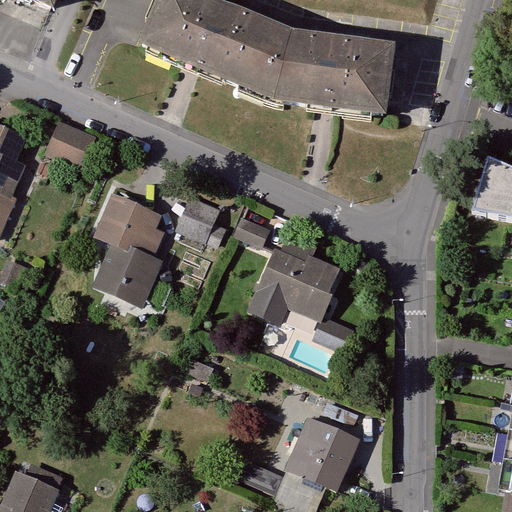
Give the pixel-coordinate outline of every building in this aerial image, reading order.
[(59,0),(19,0),(54,14),(59,0)] [(157,0),(136,49),(274,106),(292,36),(202,0),(157,0)] [(396,50),(292,36),(274,106),(380,120),(396,50)] [(96,140),(59,125),(45,158),(82,173),(96,140)] [(17,163),(27,141),(0,129),(0,240),(17,201),(12,199),(26,167),(17,163)] [(472,216),(511,223),(511,172),(488,163),(472,216)] [(52,170),(41,165),(36,176),(47,180),(52,170)] [(163,219),(114,198),(95,242),(111,249),(93,291),(143,313),(164,265),(155,261),(166,235),(158,232),(163,219)] [(190,201),(177,234),(218,251),(227,230),(216,226),(221,213),(190,201)] [(244,221),(235,240),(263,252),(271,234),(244,221)] [(307,266),(276,253),(249,314),(285,330),(292,313),(320,326),(343,272),(311,258),(307,266)] [(27,271),(8,262),(0,281),(0,284),(10,289),(13,283),(21,286),(27,271)] [(46,272),(35,265),(23,288),(34,294),(46,272)] [(354,334),(325,321),(315,344),(344,357),(354,334)] [(55,334),(36,326),(31,338),(50,346),(55,334)] [(213,372),(192,363),(187,377),(208,385),(213,372)] [(203,391),(192,386),(188,395),(199,400),(203,391)] [(310,422),(286,479),(247,463),(239,482),(278,498),(275,506),(287,511),(308,511),(319,488),(341,497),(363,443),(310,422)] [(52,511),(60,494),(15,476),(0,511),(52,511)] [(511,511),(511,498),(506,498),(503,511),(511,511)]
